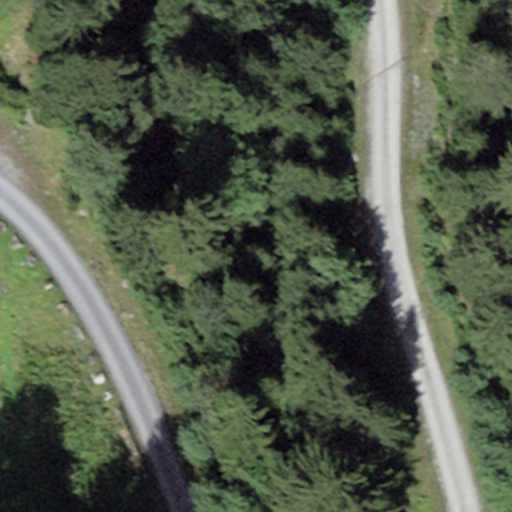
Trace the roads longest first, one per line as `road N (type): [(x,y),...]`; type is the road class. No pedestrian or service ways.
road 1 (track): [(472,511),(410,282),(376,0)]
road 2 (track): [(0,195),(47,236),(190,511)]
